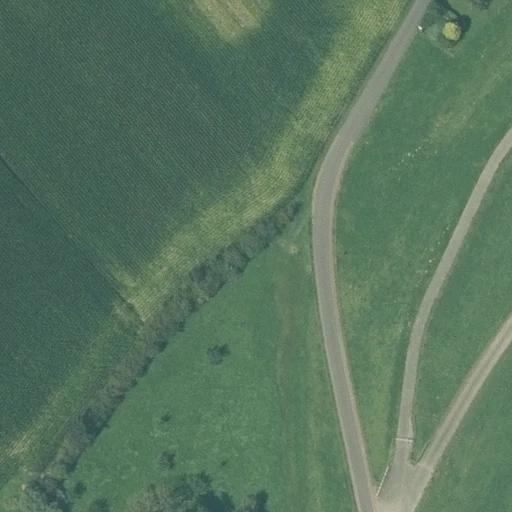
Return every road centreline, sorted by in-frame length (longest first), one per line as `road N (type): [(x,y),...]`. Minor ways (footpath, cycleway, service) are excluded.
road 1 (track): [(392,511),(410,360),(454,235),(511,151)]
road 2 (unclassified): [(364,511),(324,286),(322,221),(346,136)]
road 3 (track): [(399,498),(511,331)]
road 4 (residential): [(346,136),(425,0)]
